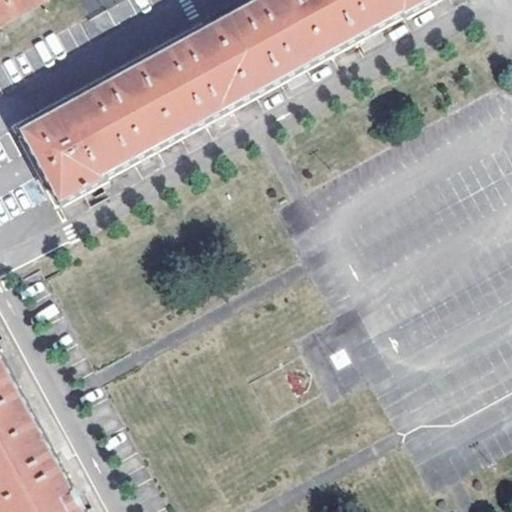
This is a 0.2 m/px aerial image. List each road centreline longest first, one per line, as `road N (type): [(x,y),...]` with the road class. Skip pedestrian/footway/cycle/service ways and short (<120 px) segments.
road 1 (unknown): [(511,216),(359,297),(397,371)]
road 2 (unknown): [(397,371),(443,438),(511,416)]
road 3 (unknown): [(397,371),(511,309)]
